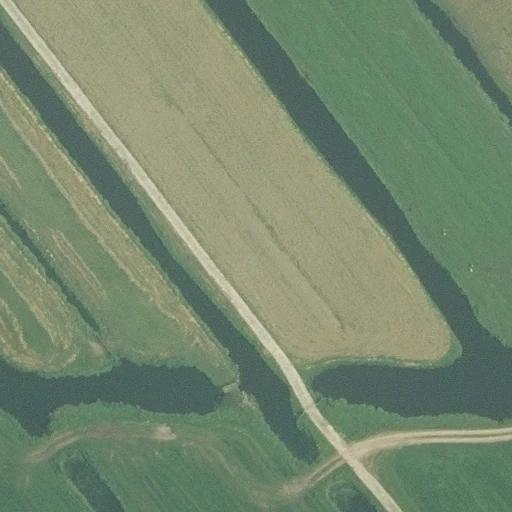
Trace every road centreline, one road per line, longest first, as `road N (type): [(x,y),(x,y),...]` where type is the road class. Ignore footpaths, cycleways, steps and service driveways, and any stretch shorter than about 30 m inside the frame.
road 1 (track): [(2,0),(391,511)]
road 2 (track): [(511,432),(373,444),(299,486)]
